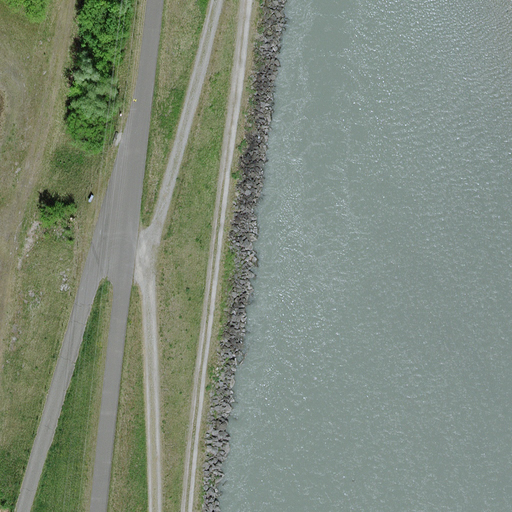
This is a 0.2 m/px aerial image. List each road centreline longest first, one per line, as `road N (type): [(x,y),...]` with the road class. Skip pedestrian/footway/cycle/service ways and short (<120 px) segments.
road 1 (track): [(216,0),(159,220),(145,246),(125,260),(148,293),(157,360),(153,511)]
road 2 (track): [(154,0),(98,511)]
road 3 (track): [(189,511),(245,0)]
road 4 (track): [(31,511),(81,323),(100,281),(125,260)]
